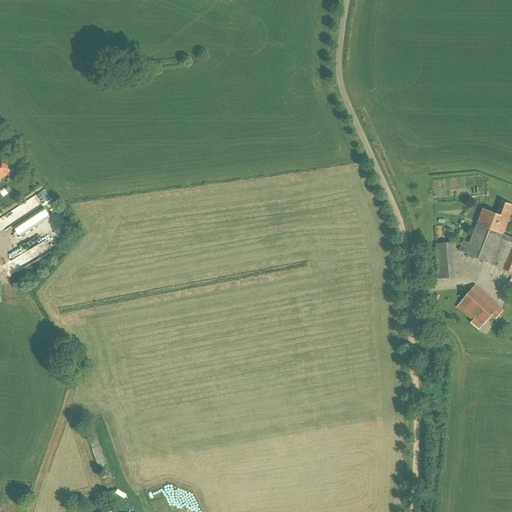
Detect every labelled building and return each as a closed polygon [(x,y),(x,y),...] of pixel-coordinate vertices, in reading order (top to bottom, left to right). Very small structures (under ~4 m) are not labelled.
[(0,179),(11,172),(1,159),(0,157),(0,179)] [(511,237),(503,234),(511,211),(511,205),(502,201),(497,214),(483,209),(477,225),(476,225),(469,243),(463,240),(459,251),(511,273),(511,237)] [(62,229),(70,226),(67,219),(62,221),(60,215),(43,221),(47,231),(61,225),(62,229)] [(437,279),(455,278),(452,242),(434,244),(437,279)] [(495,319),(502,311),(498,308),(500,306),(475,284),(459,304),(462,306),(459,310),(472,320),(470,322),(470,323),(479,331),(482,327),(492,315),(495,319)] [(98,465),(106,463),(93,425),(85,427),(98,465)]
